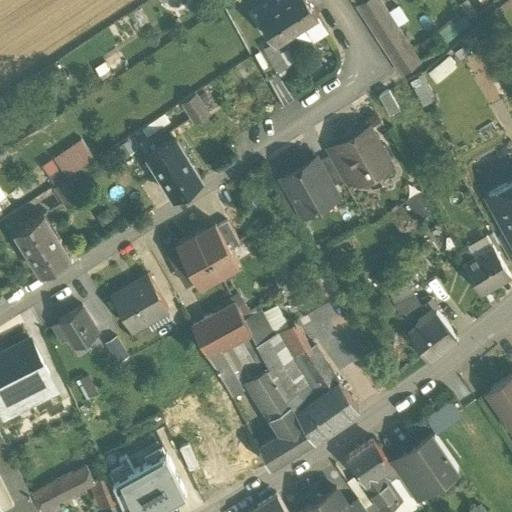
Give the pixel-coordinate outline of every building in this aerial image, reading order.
[(308,0),(278,0),(258,14),(277,42),(318,15),(308,0)] [(357,0),(357,1),(363,11),(380,0),(357,0)] [(382,0),(380,0),(363,11),(369,21),(388,9),(382,0)] [(388,9),(369,21),(375,30),(394,18),(388,9)] [(394,18),(375,30),(382,40),(400,28),(394,18)] [(400,28),(382,40),(388,49),(406,38),(400,28)] [(406,38),(388,49),(394,59),(412,47),(406,38)] [(412,47),(394,59),(400,69),(419,57),(412,47)] [(399,105),(388,86),(378,91),(389,110),(399,105)] [(207,111),(193,90),(180,98),(194,119),(207,111)] [(369,123),(337,142),(353,170),(357,176),(389,158),(369,123)] [(201,174),(174,132),(146,151),(172,191),(173,192),(201,174)] [(80,134),(52,153),(64,171),(92,152),(80,134)] [(337,142),(326,148),(329,153),(342,176),(353,170),(337,142)] [(172,191),(146,151),(141,154),(167,194),(172,191)] [(342,176),(329,153),(318,159),(331,182),(342,176)] [(62,172),(50,154),(41,161),(52,179),(62,172)] [(315,154),(282,174),(303,210),(336,191),(318,159),(315,154)] [(66,173),(52,182),(66,202),(79,193),(66,173)] [(511,179),(487,194),(507,229),(511,237),(511,179)] [(409,200),(423,222),(439,211),(425,190),(409,200)] [(68,250),(41,208),(13,226),(39,265),(39,266),(41,268),(68,250)] [(239,238),(226,216),(216,221),(229,244),(239,238)] [(216,221),(215,219),(195,230),(217,270),(237,259),(229,244),(216,221)] [(39,265),(13,226),(8,230),(34,270),(39,266),(39,265)] [(511,237),(507,229),(497,235),(511,261),(511,237)] [(217,270),(195,230),(175,240),(177,243),(189,264),(198,281),(217,270)] [(509,271),(491,242),(473,252),(463,258),(481,288),(509,271)] [(189,264),(177,243),(166,249),(179,270),(189,264)] [(467,243),(456,247),(463,258),(473,252),(467,243)] [(146,269),(111,289),(132,325),(167,305),(146,269)] [(415,304),(400,271),(386,281),(407,327),(425,314),(415,304)] [(243,331),(231,312),(238,308),(233,299),(190,322),(200,341),(206,351),(219,345),(243,331)] [(98,326),(81,300),(51,319),(61,335),(67,331),(73,341),(98,326)] [(457,334),(435,306),(425,314),(407,327),(427,357),(457,334)] [(243,317),(238,308),(231,312),(243,331),(249,328),(243,317)] [(309,344),(283,357),(270,333),(256,308),(243,317),(249,328),(251,333),(261,350),(269,364),(269,365),(289,399),(314,438),(358,407),(316,347),(318,346),(316,343),(314,344),(312,342),(309,344)] [(295,319),(270,333),(283,357),(309,344),(295,319)] [(60,387),(31,331),(0,346),(0,405),(5,415),(60,387)] [(108,337),(115,356),(128,352),(121,333),(108,337)] [(261,350),(251,333),(242,338),(251,356),(261,350)] [(219,345),(206,351),(209,357),(220,377),(222,376),(232,370),(219,345)] [(269,364),(261,350),(251,356),(254,360),(244,366),(250,375),(251,375),(269,364)] [(269,365),(269,364),(251,375),(261,398),(269,412),(289,399),(269,365)] [(232,370),(222,376),(231,396),(243,389),(232,370)] [(511,370),(484,390),(511,429),(511,370)] [(314,438),(289,399),(269,412),(280,429),(269,436),(256,443),(268,466),(314,438)] [(166,420),(175,441),(198,431),(189,410),(166,420)] [(434,430),(403,452),(404,453),(427,487),(458,465),(434,430)] [(30,494),(0,435),(0,474),(13,501),(14,502),(30,494)] [(391,462),(373,437),(346,456),(365,482),(364,483),(374,497),(382,508),(399,496),(387,479),(398,471),(391,462)] [(248,444),(235,452),(237,456),(250,448),(248,444)] [(404,453),(391,462),(398,471),(414,495),(427,487),(404,453)] [(166,455),(120,479),(137,511),(147,511),(185,492),(166,455)] [(84,465),(72,471),(80,487),(91,482),(90,481),(92,480),(84,465)] [(72,471),(32,492),(32,493),(40,508),(53,501),(80,487),(72,471)] [(92,480),(90,481),(91,482),(101,505),(107,503),(118,498),(112,487),(106,473),(92,480)] [(13,501),(0,474),(0,508),(1,508),(13,501)] [(336,486),(323,494),(315,492),(313,500),(301,508),(301,509),(303,511),(352,511),(348,504),(336,486)] [(30,494),(14,502),(13,501),(1,508),(3,511),(42,511),(40,508),(32,493),(32,492),(30,494)] [(276,493),(245,511),(288,511),(277,494),(276,493)] [(368,511),(364,505),(358,497),(348,504),(352,511),(368,511)] [(382,508),(374,497),(364,505),(368,511),(385,511),(382,508)] [(125,511),(118,498),(107,503),(112,511),(125,511)] [(59,511),(53,501),(40,508),(42,511),(59,511)]
